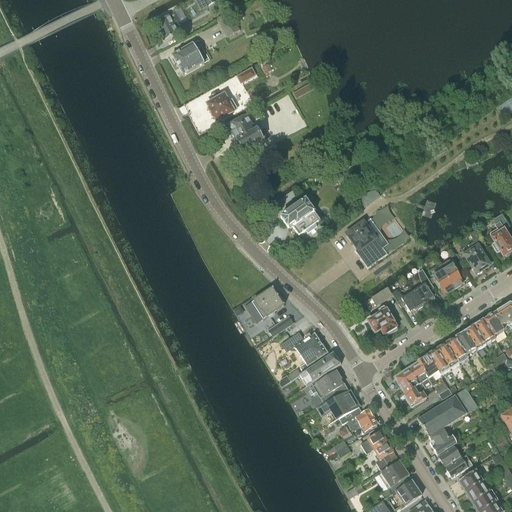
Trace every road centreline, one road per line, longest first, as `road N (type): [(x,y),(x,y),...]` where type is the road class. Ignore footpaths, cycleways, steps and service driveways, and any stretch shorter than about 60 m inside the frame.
road 1 (tertiary): [(362,376),(323,316),(218,209),(111,0)]
road 2 (tertiary): [(362,376),(499,288)]
road 3 (tertiary): [(446,511),(362,376)]
